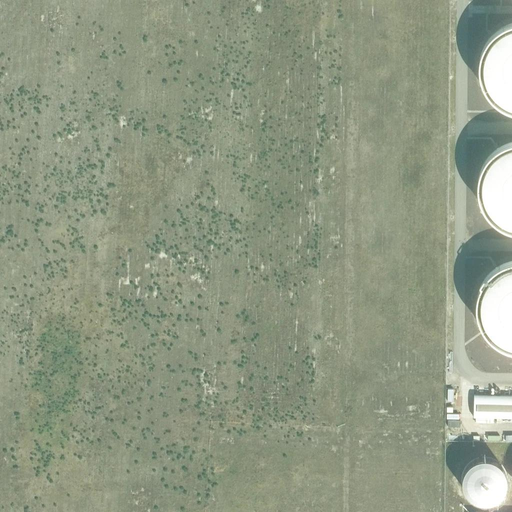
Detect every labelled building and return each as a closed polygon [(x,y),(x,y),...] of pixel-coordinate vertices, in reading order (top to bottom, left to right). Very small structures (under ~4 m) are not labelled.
[(511,107),(511,24),(508,26),(500,29),(494,34),(488,40),(484,47),(481,55),(480,65),(481,75),(483,83),(488,91),(494,98),(501,103),(511,107)] [(511,143),(508,144),(499,148),(493,153),(486,160),(481,169),(479,177),(477,185),(478,193),(480,200),(484,208),(488,214),(494,220),(501,224),(508,227),(511,227),(511,143)] [(511,262),(507,264),(498,268),(492,273),(485,280),(480,289),(477,297),(476,305),(477,313),(479,320),(483,328),(487,334),(493,340),(500,344),(507,347),(511,347),(511,262)] [(511,392),(474,392),(473,417),(511,417),(511,392)] [(487,459),(482,459),(477,460),(473,461),(470,463),(466,466),(464,470),(462,474),(461,478),(461,482),(462,487),(463,491),(464,494),(467,498),(471,500),(474,502),(478,503),(483,504),(487,504),(491,503),(496,501),(499,499),(502,495),(504,492),(505,488),(506,483),(506,479),(505,473),(503,470),(499,465),(496,463),(491,460),(487,459)]
